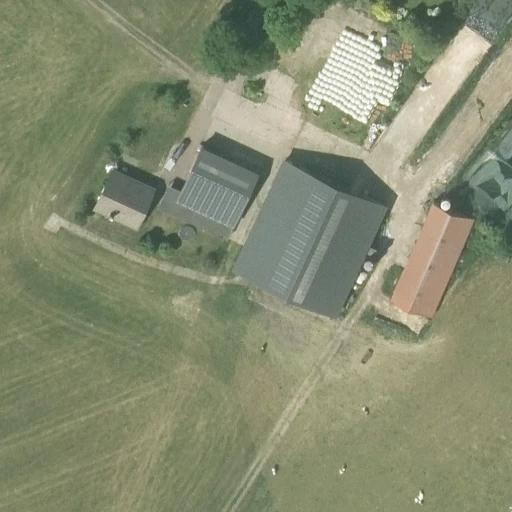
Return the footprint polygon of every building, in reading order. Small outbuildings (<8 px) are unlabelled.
[(381,54),(381,55),(408,72),(420,53),(354,10),(342,29),(381,54)] [(349,136),(370,95),(314,67),(294,109),(349,136)] [(424,124),(435,105),(421,97),(410,115),(424,124)] [(176,206),(231,234),(258,179),(203,152),(176,206)] [(235,270),(332,315),(384,204),(301,166),(286,159),(267,200),(292,212),(282,234),(257,222),(235,270)] [(136,227),(154,189),(111,170),(94,207),(136,227)] [(475,218),(435,201),(393,297),(433,315),(475,218)]
